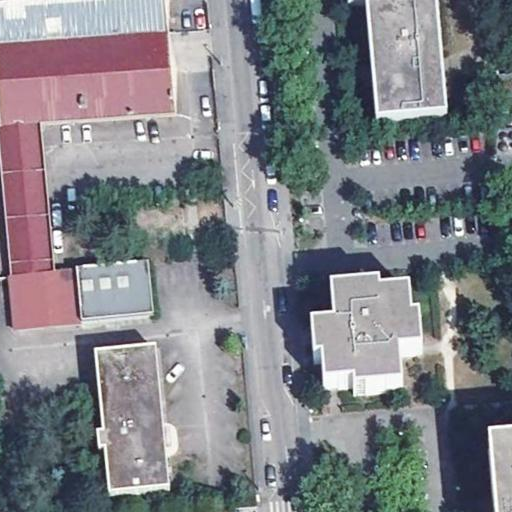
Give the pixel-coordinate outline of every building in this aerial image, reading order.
[(0,0),(0,46),(169,33),(166,0),(0,0)] [(343,0),(344,11),(360,9),(407,3),(406,0),(343,0)] [(407,3),(360,9),(365,69),(371,128),(441,121),(429,1),(407,3)] [(0,126),(2,150),(13,279),(52,274),(38,127),(176,115),(169,33),(0,46),(0,126)] [(148,265),(52,274),(13,279),(18,331),(154,319),(148,265)] [(375,293),(327,298),(329,331),(307,333),(308,339),(311,368),(318,368),(320,395),(334,394),(350,392),(350,399),(398,395),(396,360),(417,358),(414,324),(407,325),(405,298),(376,300),(375,293)] [(156,353),(95,359),(103,438),(97,438),(99,455),(104,455),(108,500),(169,494),(156,353)] [(491,511),(511,511),(511,451),(486,454),(491,505),(491,511)]
